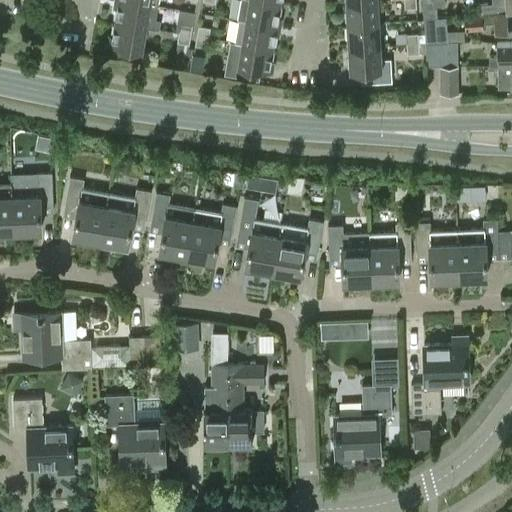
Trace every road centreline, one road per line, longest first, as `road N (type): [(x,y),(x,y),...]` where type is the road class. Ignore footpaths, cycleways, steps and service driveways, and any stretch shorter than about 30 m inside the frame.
road 1 (secondary): [(337,130),(151,111),(0,81)]
road 2 (residential): [(0,277),(15,269),(125,280),(287,324)]
road 3 (residential): [(305,510),(360,507),(429,485),(481,446),(511,405)]
road 4 (residential): [(287,324),(318,310),(500,305)]
road 5 (residential): [(305,510),(303,421),(287,324)]
road 6 (secondary): [(337,130),(511,151)]
road 7 (secondary): [(511,124),(337,130)]
